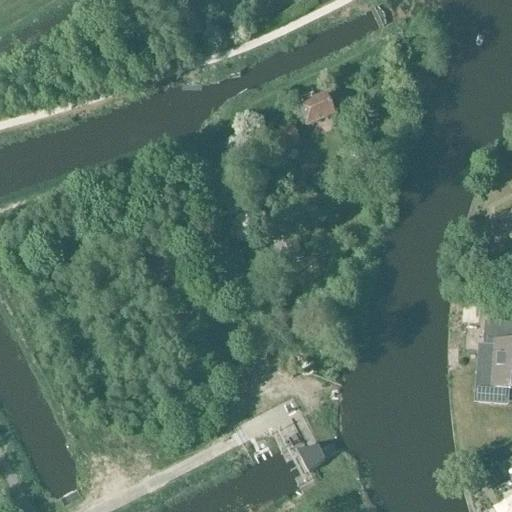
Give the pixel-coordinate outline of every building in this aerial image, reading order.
[(186,0),(178,0),(166,5),(183,42),(201,34),(186,0)] [(335,116),(326,96),(310,102),(308,98),(296,103),(307,128),(335,116)] [(271,138),(277,153),(301,145),(295,129),(271,138)] [(284,270),(303,263),(294,238),(275,245),(284,270)] [(478,328),(479,307),(460,305),(458,327),(478,328)] [(480,348),(478,372),(494,373),(493,390),(511,391),(511,325),(484,323),(483,348),(480,348)] [(320,450),(298,454),(309,478),(325,462),(320,450)]
